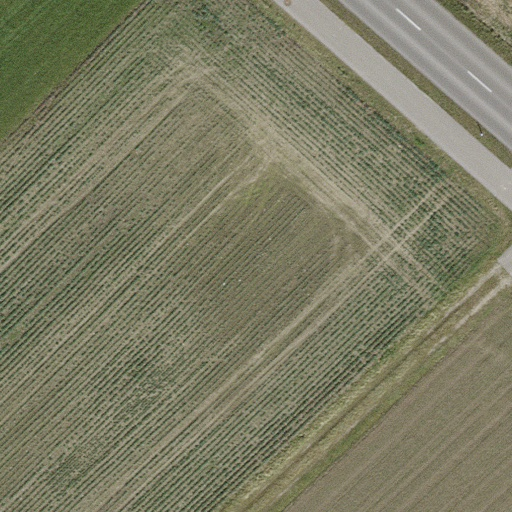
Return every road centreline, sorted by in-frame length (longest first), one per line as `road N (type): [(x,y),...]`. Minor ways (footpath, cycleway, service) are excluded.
road 1 (track): [(511,267),(251,511)]
road 2 (tertiary): [(511,109),(386,0)]
